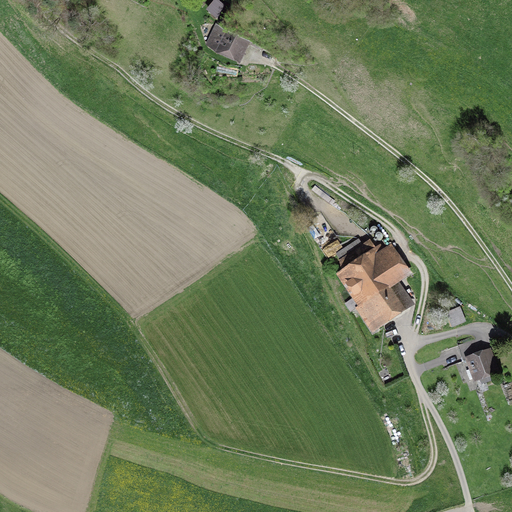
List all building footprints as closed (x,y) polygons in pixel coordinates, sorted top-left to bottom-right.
[(220,20),(231,7),(222,0),(214,0),(207,9),(220,20)] [(248,45),(215,26),(204,45),(237,64),(248,45)] [(334,235),(319,244),(327,258),(335,253),(342,250),(334,235)] [(345,268),(340,271),(363,306),(359,309),(373,330),(411,305),(397,285),(412,275),(392,245),(382,251),(378,246),(372,250),(367,242),(356,249),(352,242),(342,250),(335,253),(345,268)] [(462,306),(447,310),(451,326),(466,322),(462,306)] [(499,375),(491,351),(467,359),(475,383),(499,375)]
